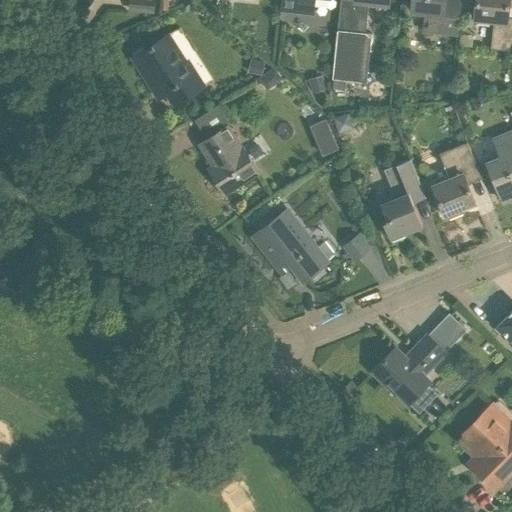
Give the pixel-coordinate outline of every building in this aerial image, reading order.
[(129,0),(129,10),(154,13),(155,0),(129,0)] [(281,0),(281,11),(313,14),(314,0),(281,0)] [(389,5),(389,0),(341,0),(333,79),(334,79),(348,80),(368,82),(373,33),(365,32),(369,3),(389,5)] [(413,0),(412,13),(426,15),(423,32),(458,35),(461,0),(413,0)] [(511,17),(508,17),(509,0),(477,0),(475,20),(494,22),(492,48),(511,49),(511,17)] [(174,105),(206,83),(190,58),(188,59),(171,33),(136,55),(154,82),(150,85),(159,98),(166,93),(174,105)] [(249,73),(263,75),(266,61),(252,58),(249,73)] [(267,89),(284,79),(276,67),(260,78),(267,89)] [(323,75),(310,79),(314,92),(327,89),(323,75)] [(348,80),(334,79),(333,88),(347,90),(348,80)] [(334,117),(339,133),(355,128),(350,113),(334,117)] [(225,194),(261,170),(245,145),(244,146),(230,124),(200,143),(214,165),(209,168),(225,194)] [(511,129),(493,137),(501,155),(487,160),(504,202),(511,198),(511,129)] [(317,141),(323,156),(339,149),(333,134),(317,141)] [(476,202),(468,184),(482,178),(468,142),(441,153),(450,176),(433,183),(447,216),(463,210),(462,208),(476,202)] [(423,226),(414,202),(426,197),(411,159),(385,169),(396,197),(377,204),(391,238),(423,226)] [(307,277),(323,264),(336,254),(325,241),(312,251),(310,249),(282,213),(257,233),(282,265),(292,257),(307,277)] [(356,258),(370,248),(359,234),(345,244),(356,258)] [(511,310),(497,326),(511,340),(511,310)] [(439,323),(456,340),(466,329),(450,313),(439,323)] [(427,374),(447,354),(428,334),(419,345),(405,357),(396,347),(375,368),(410,403),(433,379),(427,374)] [(495,487),(511,470),(511,419),(492,400),(456,437),(481,462),(475,468),(495,487)]
